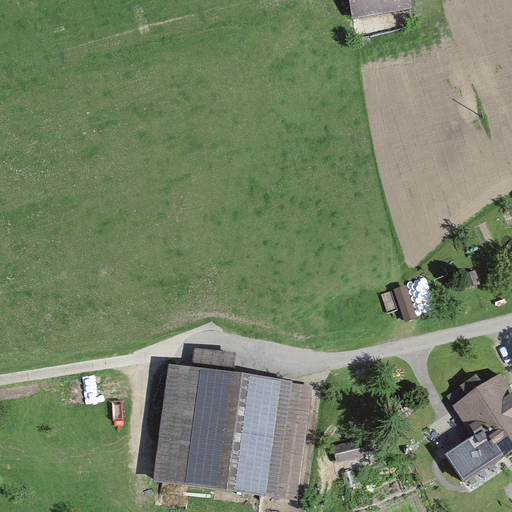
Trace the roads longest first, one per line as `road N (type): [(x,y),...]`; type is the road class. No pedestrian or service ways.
road 1 (unclassified): [(511,327),(317,365),(200,340)]
road 2 (track): [(200,340),(149,359),(0,383)]
